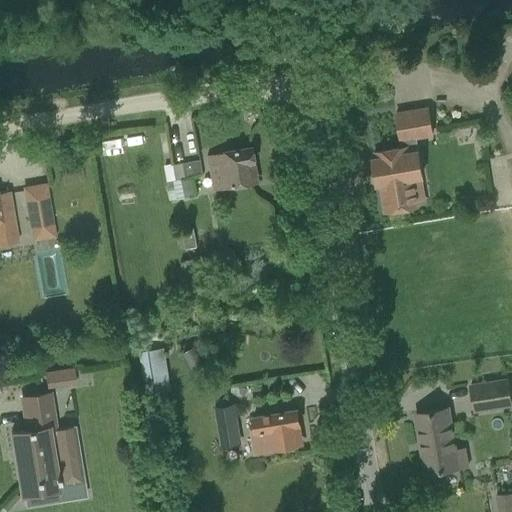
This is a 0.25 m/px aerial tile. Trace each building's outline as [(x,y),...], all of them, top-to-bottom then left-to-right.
[(428,107),(395,112),(400,142),(416,139),(417,139),(433,136),(428,107)] [(378,159),(374,160),(377,176),(378,186),(382,185),(387,213),(404,210),(419,207),(419,206),(419,205),(415,180),(424,178),(419,153),(417,139),(416,139),(400,142),(401,150),(394,151),(377,153),(378,159)] [(253,148),(208,156),(214,190),(253,183),(249,163),(255,163),(253,148)] [(174,181),(203,176),(200,160),(172,165),(174,181)] [(191,179),(173,182),(176,200),(194,196),(191,179)] [(45,184),(24,188),(31,227),(52,223),(45,184)] [(0,245),(18,242),(9,191),(0,192),(0,245)] [(197,247),(193,228),(181,230),(185,249),(197,247)] [(204,325),(196,280),(184,282),(193,327),(204,325)] [(183,353),(194,374),(205,369),(194,347),(183,353)] [(160,388),(155,352),(139,354),(145,390),(160,388)] [(73,367),(44,373),(47,388),(76,383),(73,367)] [(511,404),(511,401),(508,380),(471,386),(475,411),(511,404)] [(26,431),(11,433),(21,494),(23,494),(24,499),(57,494),(56,488),(54,477),(83,472),(75,427),(55,430),(48,393),(21,398),(26,431)] [(217,404),(220,445),(241,444),(238,403),(217,404)] [(466,447),(454,449),(447,409),(416,414),(426,473),(468,466),(466,447)] [(258,451),(297,445),(294,426),(299,425),(297,410),(253,418),(258,451)] [(511,511),(511,493),(499,495),(500,511),(511,511)]
